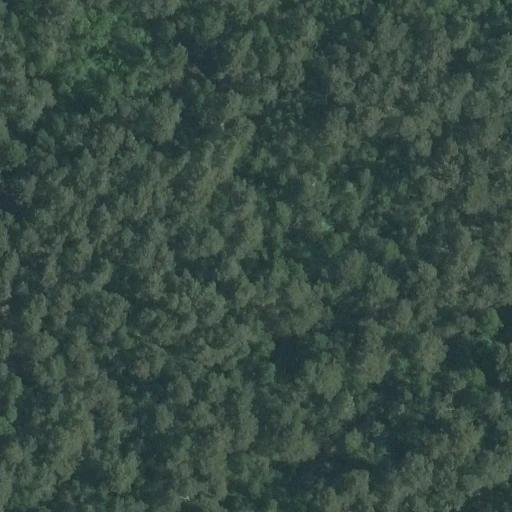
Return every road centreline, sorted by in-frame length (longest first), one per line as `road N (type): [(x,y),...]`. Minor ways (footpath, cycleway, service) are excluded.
road 1 (track): [(0,207),(306,0)]
road 2 (track): [(511,300),(267,511)]
